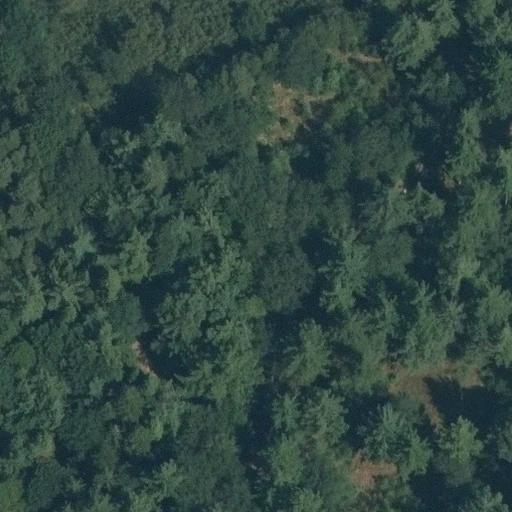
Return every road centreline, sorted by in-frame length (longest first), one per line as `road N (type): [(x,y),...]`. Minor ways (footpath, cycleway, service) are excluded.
road 1 (track): [(218,511),(94,240)]
road 2 (track): [(94,240),(0,37)]
